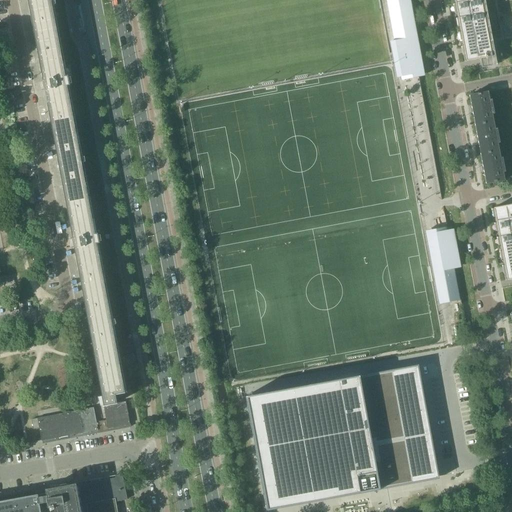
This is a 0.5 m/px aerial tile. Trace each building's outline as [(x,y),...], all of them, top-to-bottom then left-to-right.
[(103,406),(115,403),(114,394),(123,393),(123,392),(125,392),(96,234),(51,0),(27,0),(41,71),(40,71),(42,81),(58,164),(72,237),(71,237),(73,248),(74,248),(101,396),(103,406)] [(409,0),(386,0),(393,41),(389,42),(396,78),(400,77),(401,80),(424,76),(409,0)] [(490,52),(480,0),(453,0),(454,4),(455,5),(456,5),(457,11),(456,12),(456,13),(457,19),(457,20),(459,19),(460,25),(458,26),(460,33),(460,34),(462,33),(463,40),(461,40),(462,47),(463,48),(464,48),(465,54),(464,54),(465,62),(480,59),(491,57),(490,52)] [(496,65),(493,52),(490,52),(491,57),(480,59),(481,68),(496,65)] [(486,92),(469,95),(471,107),(472,108),(470,109),(471,113),(472,112),(473,116),(475,125),(492,122),(490,114),(490,113),(488,102),(488,101),(486,92)] [(492,122),(475,125),(477,135),(477,137),(476,138),(476,142),(478,142),(478,145),(480,154),(497,151),(496,143),(496,142),(494,131),(493,130),(492,122)] [(497,151),(480,154),(482,163),(482,167),(481,167),(482,171),(483,171),(484,175),(486,184),(488,183),(492,182),(493,186),(499,185),(498,181),(503,180),(501,172),(501,171),(499,160),(499,159),(497,151)] [(511,204),(492,208),(493,209),(493,210),(494,210),(496,216),(494,216),(494,217),(495,223),(495,224),(497,224),(498,230),(497,230),(498,237),(498,238),(500,238),(501,244),(499,244),(499,245),(501,251),(501,252),(502,252),(504,258),(502,259),(502,260),(503,265),(503,267),(505,266),(506,272),(505,273),(505,274),(505,277),(506,281),(511,279),(511,204)] [(453,229),(447,231),(446,227),(424,232),(438,304),(451,302),(460,300),(454,269),(460,268),(453,229)] [(339,395),(252,411),(268,500),(289,496),(290,501),(304,499),(303,494),(436,469),(419,380),(360,391),(357,377),(326,383),(327,392),(338,390),(339,395)] [(106,420),(101,421),(103,432),(130,427),(129,419),(128,420),(125,401),(115,403),(103,406),(106,420)] [(93,407),(79,410),(83,433),(83,436),(103,432),(101,421),(95,422),(93,407)] [(79,410),(65,413),(69,435),(70,438),(83,436),(83,433),(79,410)] [(65,413),(51,415),(56,438),(56,441),(70,438),(69,435),(65,413)] [(51,415),(37,418),(39,428),(41,437),(41,440),(41,441),(42,440),(42,443),(56,441),(56,438),(51,415)] [(0,511),(115,511),(113,502),(126,499),(121,474),(114,475),(115,479),(82,485),(82,486),(74,487),(74,484),(49,489),(49,488),(43,489),(42,487),(33,490),(35,495),(0,501),(0,511)]
